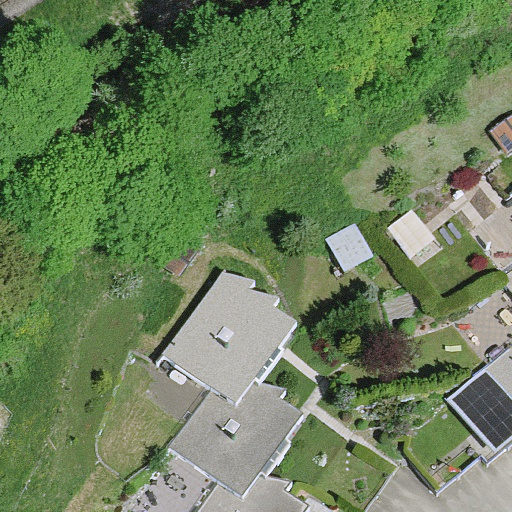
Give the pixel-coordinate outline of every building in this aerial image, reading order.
[(511,271),(502,280),(511,291),(511,271)] [(255,284),(220,275),(162,359),(212,394),(237,411),(255,386),(296,326),(273,310),(279,300),(246,292),(255,284)] [(511,346),(484,370),(496,385),(511,403),(511,346)] [(511,444),(511,403),(496,385),(489,391),(408,461),(436,493),(480,455),(488,465),(511,444)] [(185,431),(171,451),(220,485),(243,501),(260,477),(301,418),(278,402),(286,392),(255,386),(237,411),(212,394),(185,431)] [(350,511),(366,511),(392,474),(355,448),(348,443),(316,489),(350,511)] [(303,511),(306,509),(283,493),(289,482),(260,477),(243,501),(220,485),(202,511),(303,511)]
